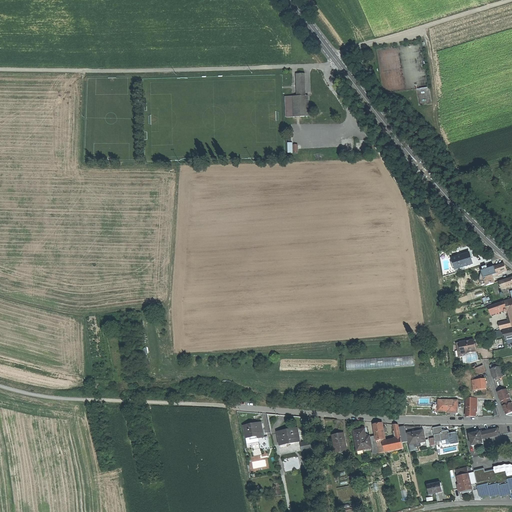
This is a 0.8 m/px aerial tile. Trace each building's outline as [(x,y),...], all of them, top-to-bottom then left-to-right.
[(302,73),(294,74),(294,96),(295,103),(298,103),(298,116),(306,116),(306,95),(303,96),(302,73)] [(295,103),(294,96),(283,96),(283,117),(298,116),(298,103),(295,103)] [(456,270),(473,265),(472,259),(470,253),(453,258),(454,262),(456,269),(456,270)] [(490,268),(492,276),(506,271),(505,268),(504,263),(490,268)] [(490,268),(481,270),(486,286),(493,284),(491,276),(492,276),(490,268)] [(511,278),(503,281),(506,288),(511,285),(511,278)] [(504,311),(501,303),(488,307),(491,316),(504,311)] [(511,328),(511,325),(511,321),(499,323),(501,330),(511,328)] [(511,328),(496,332),(499,346),(511,343),(511,328)] [(473,340),(456,343),(458,351),(461,350),(462,354),(464,354),(472,352),(476,352),(473,340)] [(511,343),(499,346),(502,357),(511,354),(511,343)] [(474,376),(485,371),(483,366),(472,370),(474,376)] [(493,375),(494,379),(503,377),(503,376),(500,367),(492,369),(491,369),(493,375)] [(500,397),(501,402),(510,398),(507,390),(498,392),(500,397)] [(466,406),(476,406),(476,398),(467,398),(466,406)] [(511,403),(510,398),(501,402),(507,415),(511,412),(511,403)] [(458,401),(439,401),(439,411),(448,411),(448,413),(453,413),(458,413),(458,401)] [(471,417),(476,417),(476,406),(466,406),(466,416),(471,417)] [(257,439),(260,439),(265,438),(263,423),(254,425),(245,427),(247,439),(257,437),(257,439)] [(376,436),(377,441),(379,441),(387,439),(385,433),(384,428),(383,423),(374,426),(376,436)] [(438,428),(434,429),(437,442),(441,441),(445,440),(442,427),(438,428)] [(301,441),(298,429),(288,431),(279,433),(281,445),(301,441)] [(482,432),(484,439),(496,436),(494,429),(482,432)] [(377,441),(376,436),(371,437),(370,437),(367,437),(365,430),(359,431),(355,432),(359,452),(373,449),(373,448),(378,447),(378,444),(377,441)] [(413,433),(409,434),(411,445),(416,444),(423,443),(427,442),(425,431),(421,432),(417,433),(413,433)] [(476,433),(470,434),(473,447),(483,444),(485,444),(484,439),(482,432),(476,433)] [(337,453),(348,451),(345,434),(340,435),(334,436),(335,444),(337,453)] [(489,449),(511,444),(511,437),(508,438),(508,435),(496,438),(497,441),(488,443),(489,449)] [(261,442),(260,439),(257,439),(257,437),(247,439),(249,449),(253,448),(252,444),(261,442)] [(265,438),(260,439),(261,442),(262,451),(271,449),(269,437),(265,438)] [(380,454),(386,452),(384,443),(387,442),(387,439),(379,441),(379,444),(378,444),(380,454)] [(387,442),(384,443),(386,452),(404,448),(403,443),(403,439),(398,440),(392,441),(387,442)] [(303,451),(317,448),(316,440),(301,443),(303,451)] [(467,490),(473,489),(469,476),(468,468),(457,470),(461,485),(458,485),(459,489),(462,489),(462,491),(467,490)] [(473,489),(479,488),(481,496),(491,494),(491,496),(502,493),(502,496),(511,494),(511,490),(511,489),(511,476),(508,477),(507,472),(497,475),(496,471),(486,473),(485,470),(475,473),(476,474),(469,476),(473,489)] [(441,482),(428,485),(430,495),(437,493),(443,492),(441,482)]
